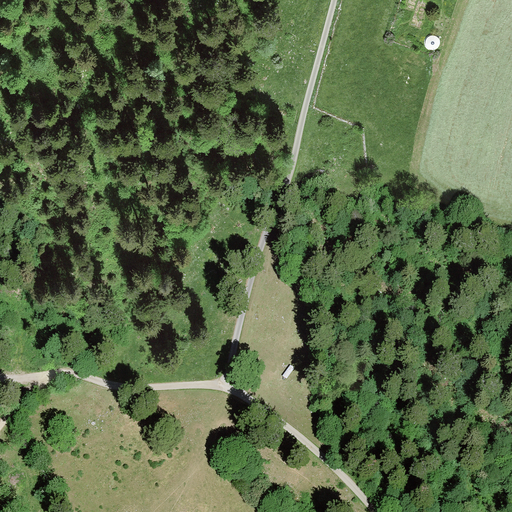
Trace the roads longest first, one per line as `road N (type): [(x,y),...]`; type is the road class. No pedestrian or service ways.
road 1 (track): [(228,386),(335,0)]
road 2 (unclassified): [(228,386),(294,431),(376,511)]
